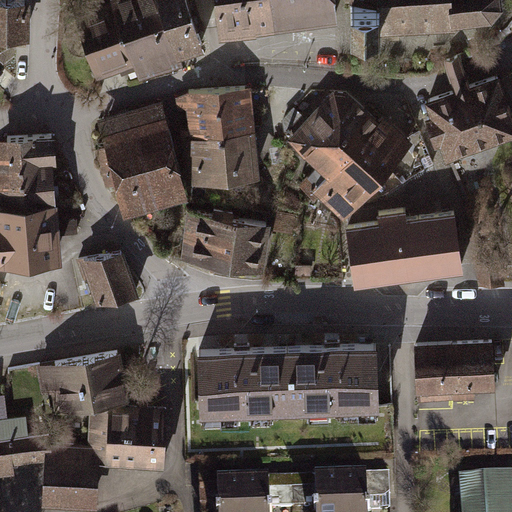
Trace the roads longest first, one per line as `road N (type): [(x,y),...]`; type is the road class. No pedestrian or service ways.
road 1 (residential): [(58,115),(208,75),(407,86),(511,59)]
road 2 (tertiary): [(190,308),(291,302),(511,310)]
road 3 (residential): [(190,308),(113,217),(58,115)]
road 4 (tertiary): [(0,340),(190,308)]
